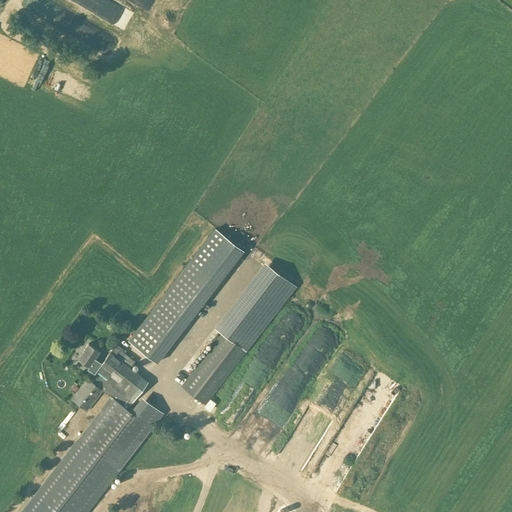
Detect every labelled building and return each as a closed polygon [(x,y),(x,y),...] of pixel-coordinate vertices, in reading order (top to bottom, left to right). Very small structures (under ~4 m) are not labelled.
[(163,355),(191,319),(241,254),(213,231),(128,340),(157,363),(163,355)] [(222,332),(223,333),(246,350),(295,286),(265,265),(215,327),(222,332)] [(222,332),(183,383),(181,386),(206,405),(247,351),(246,350),(223,333),(222,332)] [(78,439),(56,466),(20,511),(86,511),(97,498),(152,428),(124,406),(127,401),(145,379),(131,367),(135,361),(122,351),(123,350),(116,344),(110,352),(111,352),(102,363),(95,358),(100,351),(89,343),(78,359),(84,362),(82,365),(94,372),(93,375),(95,377),(92,381),(87,378),(71,399),(91,414),(106,393),(111,396),(78,439)] [(158,502),(160,507),(164,510),(167,511),(179,511),(183,511),(186,507),(189,503),(190,498),(189,493),(188,489),(185,485),(181,483),(176,481),(172,481),(167,482),(163,485),(160,488),(158,493),(157,497),(158,502)]
